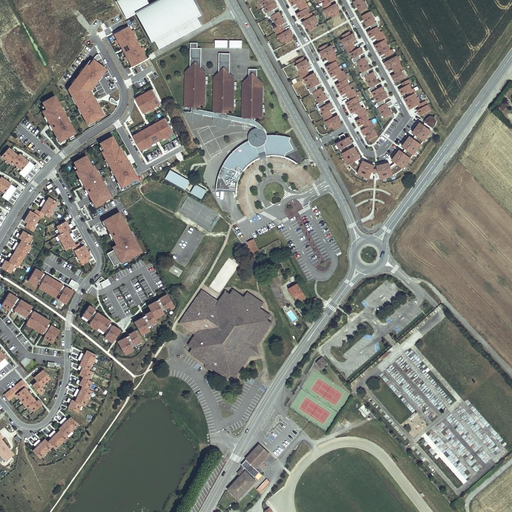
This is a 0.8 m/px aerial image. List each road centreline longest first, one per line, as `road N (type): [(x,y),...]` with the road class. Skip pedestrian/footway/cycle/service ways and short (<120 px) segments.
road 1 (residential): [(0,401),(30,429),(53,414),(68,366),(71,314),(97,272),(100,256),(51,167)]
road 2 (secondary): [(349,282),(278,383),(205,511)]
road 3 (residential): [(343,0),(405,112),(375,154),(348,126)]
road 4 (secondary): [(511,55),(386,228)]
road 5 (residential): [(92,30),(124,104),(51,167)]
road 6 (unclassified): [(313,145),(231,0)]
road 7 (residential): [(278,0),(348,126)]
